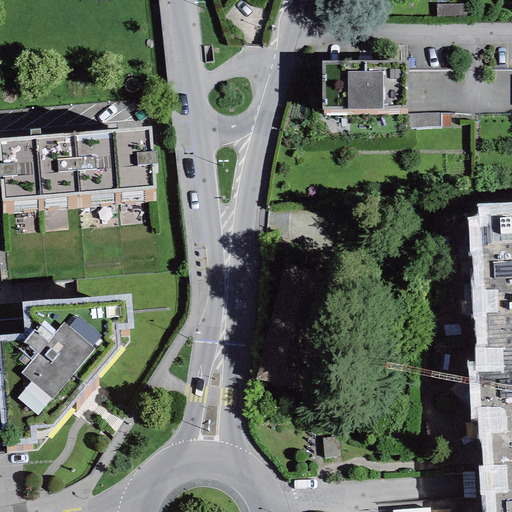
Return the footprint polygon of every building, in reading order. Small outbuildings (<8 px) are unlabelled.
[(407,65),(321,67),(322,115),(408,113),(407,65)] [(152,142),(0,153),(0,184),(2,215),(157,202),(152,142)] [(511,511),(511,203),(482,205),(483,219),(476,220),(477,225),(472,226),(473,250),(479,250),(481,287),(474,288),(475,310),(479,310),(482,363),(474,363),(476,407),(482,407),(483,427),(488,427),(490,465),(486,465),(487,484),(490,484),(491,511),(511,511)] [(330,273),(284,261),(255,376),(300,386),(330,273)] [(130,287),(21,295),(25,327),(0,328),(0,405),(3,439),(37,436),(38,423),(52,422),(120,341),(119,324),(132,322),(130,287)]
